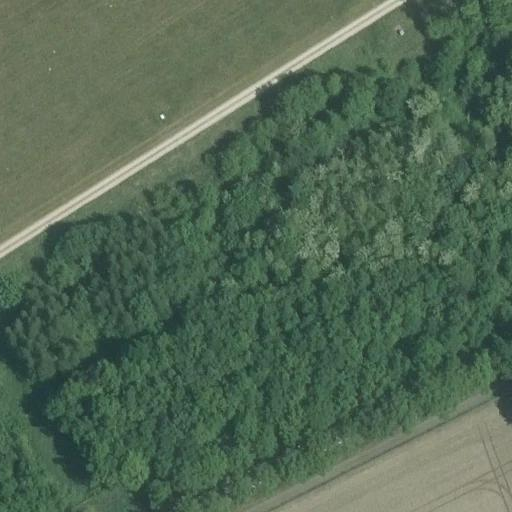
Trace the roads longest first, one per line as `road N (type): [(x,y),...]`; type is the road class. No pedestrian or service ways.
road 1 (track): [(403,0),(0,256)]
road 2 (track): [(0,329),(95,511)]
